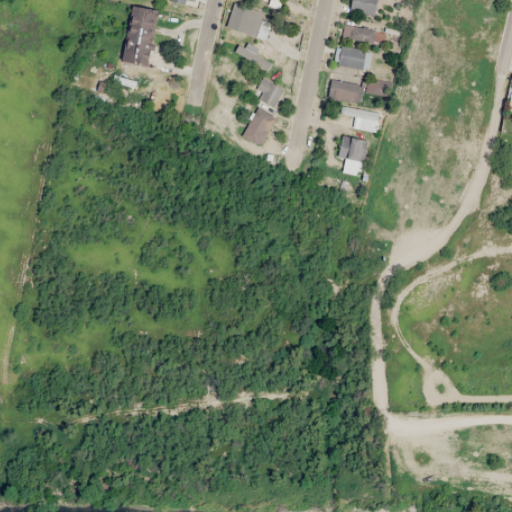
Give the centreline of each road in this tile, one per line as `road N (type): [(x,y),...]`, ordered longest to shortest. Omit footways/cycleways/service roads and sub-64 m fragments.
road 1 (residential): [(391,427),(377,400),(375,293),(403,257),(431,243),(464,207),(479,176),(511,25)]
road 2 (residential): [(325,0),(293,157)]
